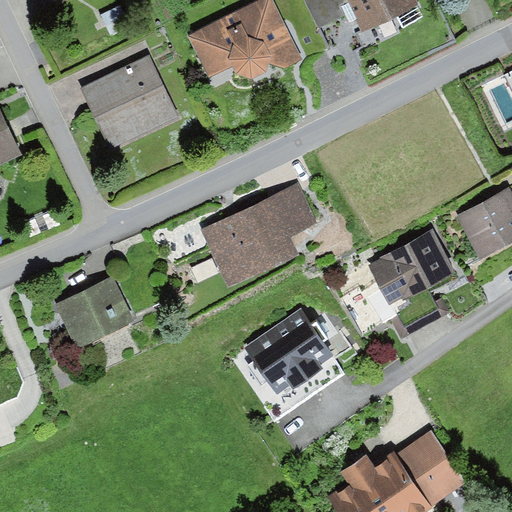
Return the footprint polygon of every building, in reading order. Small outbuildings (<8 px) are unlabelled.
[(274,0),(254,0),(188,33),(207,73),(233,62),(237,68),(251,72),(267,67),(269,58),(285,63),(302,56),(274,0)] [(415,0),(306,0),(319,26),(354,10),(363,28),(417,2),(415,0)] [(122,3),(102,12),(111,32),(131,23),(122,3)] [(149,53),(82,85),(111,147),(178,115),(149,53)] [(0,160),(22,150),(0,104),(0,160)] [(298,181),(202,227),(229,281),(299,247),(290,229),(315,217),(298,181)] [(511,191),(509,186),(458,215),(479,253),(511,234),(511,191)] [(433,227),(370,261),(390,298),(453,264),(433,227)] [(113,273),(57,301),(78,343),(134,315),(113,273)] [(302,305),(244,345),(276,391),(290,381),(293,384),(323,364),(321,360),(334,351),(302,305)] [(467,477),(431,428),(398,451),(434,501),(467,477)] [(348,480),(330,492),(343,511),(441,511),(434,501),(398,451),(395,447),(375,461),(367,449),(340,468),(348,480)]
